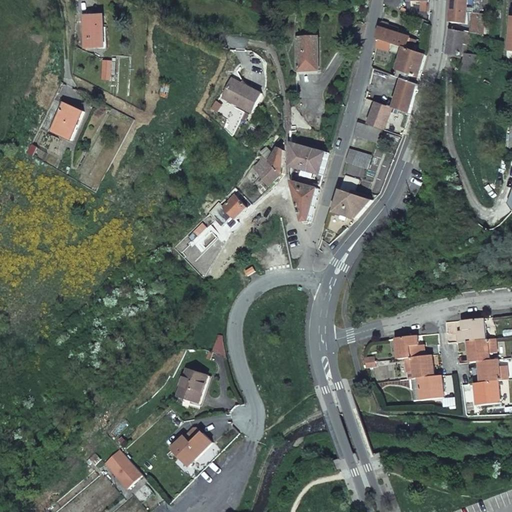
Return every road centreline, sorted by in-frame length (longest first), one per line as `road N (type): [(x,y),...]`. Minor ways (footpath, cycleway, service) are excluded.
road 1 (secondary): [(330,287),(393,190),(439,43),(442,0)]
road 2 (unclassified): [(195,511),(247,459),(256,435),(259,414),(234,316),(264,282),(303,277)]
road 3 (residential): [(310,256),(378,0)]
road 4 (residential): [(321,339),(511,296)]
road 5 (secondary): [(384,511),(321,339)]
road 6 (secondary): [(321,339),(320,371),(369,511)]
